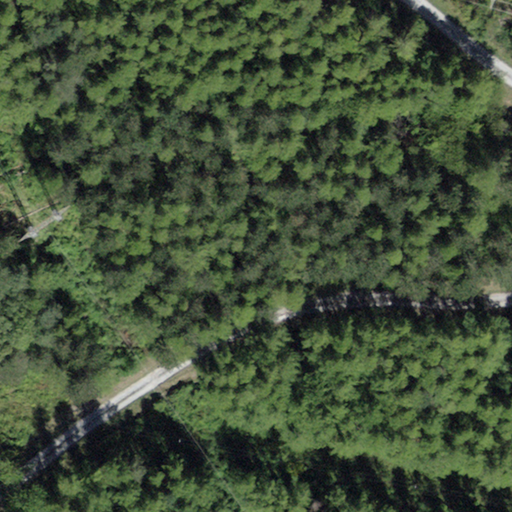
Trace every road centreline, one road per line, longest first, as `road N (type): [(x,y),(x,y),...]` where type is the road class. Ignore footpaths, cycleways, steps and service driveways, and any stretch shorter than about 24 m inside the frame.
road 1 (track): [(0,491),(240,329),(355,307),(511,300)]
road 2 (track): [(410,0),(511,82)]
